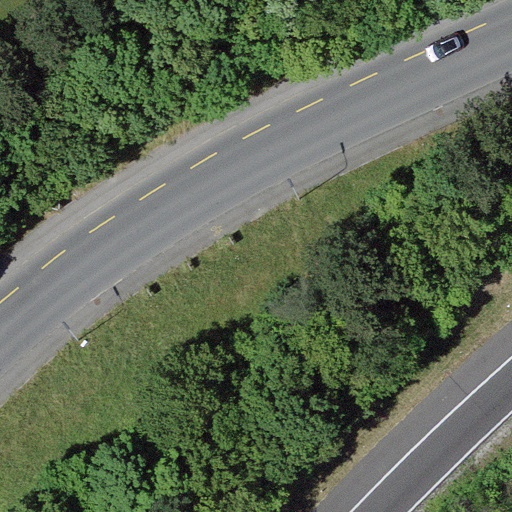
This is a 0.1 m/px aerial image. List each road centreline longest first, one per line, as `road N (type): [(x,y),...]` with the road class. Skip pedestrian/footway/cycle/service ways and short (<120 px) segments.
road 1 (secondary): [(511,37),(299,134),(136,229),(0,333)]
road 2 (motorway): [(511,385),(380,511)]
